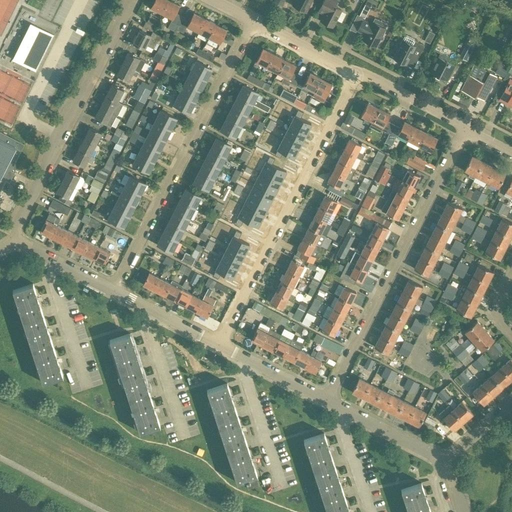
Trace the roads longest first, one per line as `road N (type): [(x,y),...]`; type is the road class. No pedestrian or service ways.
road 1 (residential): [(330,403),(465,129)]
road 2 (residential): [(218,345),(356,73)]
road 3 (residential): [(114,291),(252,21)]
road 4 (tertiary): [(12,238),(131,0)]
road 5 (residential): [(280,486),(244,378),(251,362)]
road 6 (residential): [(86,385),(50,279),(57,262)]
road 7 (residential): [(182,433),(147,329),(154,312)]
road 8 (residential): [(465,129),(356,73)]
